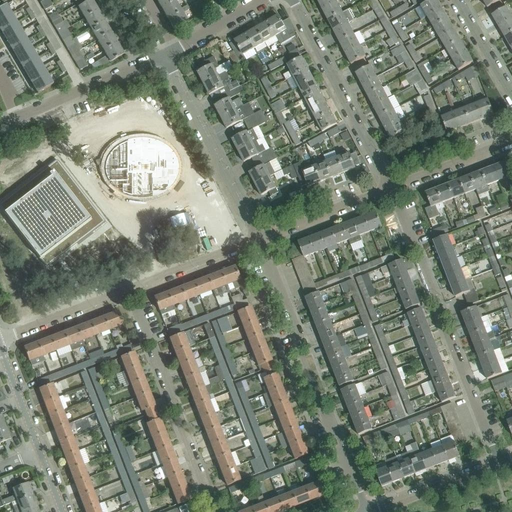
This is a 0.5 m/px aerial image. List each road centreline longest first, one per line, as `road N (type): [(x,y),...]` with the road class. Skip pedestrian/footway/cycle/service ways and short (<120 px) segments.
road 1 (residential): [(498,464),(390,190)]
road 2 (residential): [(366,511),(258,241)]
road 3 (residential): [(214,511),(128,289)]
road 4 (residential): [(390,190),(295,0)]
road 5 (residential): [(258,241),(164,54)]
road 6 (residential): [(0,122),(164,54)]
road 7 (residential): [(258,241),(390,190)]
road 8 (residential): [(128,289),(258,241)]
road 9 (residential): [(0,339),(128,289)]
road 10 (residential): [(498,464),(375,511)]
road 11 (residential): [(390,190),(511,141)]
